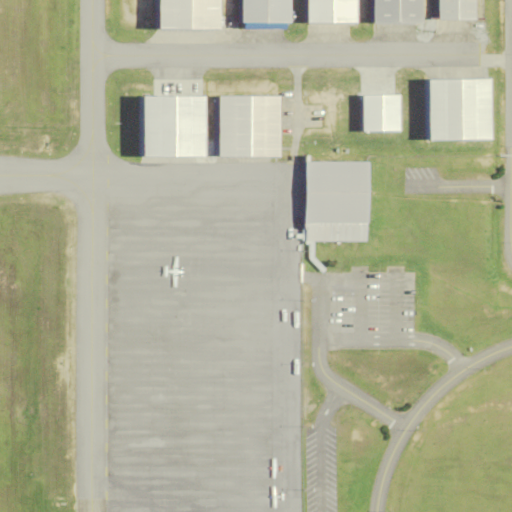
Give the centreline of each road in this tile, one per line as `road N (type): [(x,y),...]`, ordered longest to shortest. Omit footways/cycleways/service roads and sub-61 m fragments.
road 1 (residential): [(511,237),(511,0)]
road 2 (residential): [(511,346),(448,385),(409,429),(379,511)]
